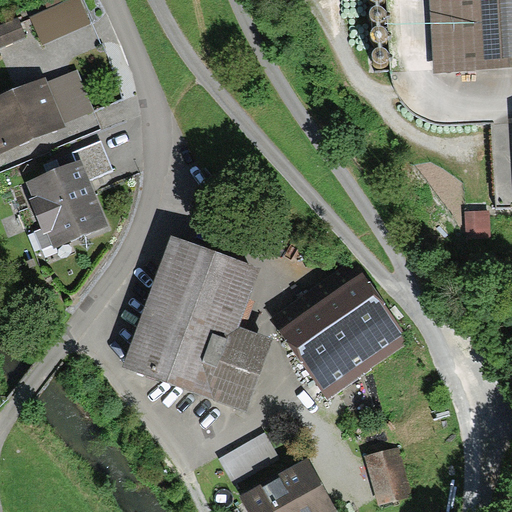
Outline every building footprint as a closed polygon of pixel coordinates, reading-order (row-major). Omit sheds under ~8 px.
[(90,24),(79,0),(73,0),(33,18),(44,44),(90,24)] [(511,0),(428,0),(432,73),(511,70),(511,0)] [(0,49),(26,39),(17,17),(0,24),(0,49)] [(47,82),(45,76),(0,94),(0,152),(1,154),(67,127),(65,122),(95,110),(78,69),(47,82)] [(81,159),(91,181),(113,171),(100,142),(73,154),(76,161),(81,159)] [(76,161),(27,183),(33,198),(30,199),(43,227),(33,231),(42,250),(51,246),(54,251),(111,226),(91,181),(81,159),(76,161)] [(466,237),(490,237),(489,214),(466,214),(466,237)] [(259,269),(171,236),(125,367),(246,411),(271,340),(238,328),(259,269)] [(282,329),(328,397),(409,342),(363,274),(282,329)] [(265,433),(219,459),(230,480),(276,454),(265,433)] [(365,457),(378,506),(411,497),(398,449),(365,457)] [(306,461),(242,500),(249,511),(329,511),(335,509),(306,461)]
